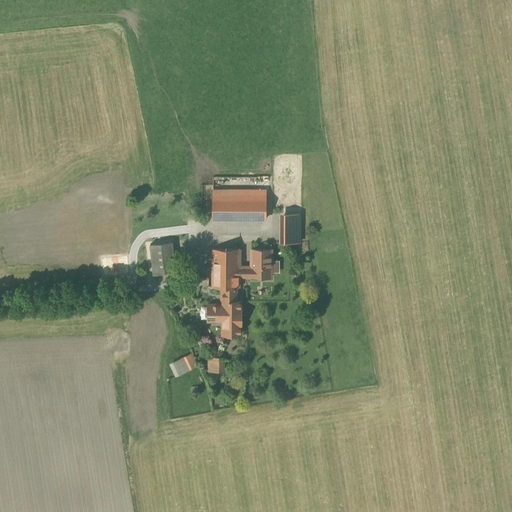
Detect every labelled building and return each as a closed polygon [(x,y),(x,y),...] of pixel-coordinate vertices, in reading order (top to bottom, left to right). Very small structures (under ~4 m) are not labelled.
[(257,177),(213,177),(213,186),(213,218),(269,218),(269,176),(257,176),(257,177)] [(279,242),(299,242),(299,214),(279,214),(279,242)] [(172,241),(150,243),(151,248),(154,273),(176,271),(172,241)] [(240,248),(213,248),(212,286),(223,286),(236,286),(240,286),(240,276),(239,276),(240,266),(240,248)] [(272,248),(252,248),(251,267),(240,266),(239,276),(240,276),(251,276),(271,276),(272,248)] [(236,286),(223,286),(223,304),(208,304),(208,305),(208,317),(208,319),(223,319),(223,333),(241,333),(241,300),(236,300),(236,286)] [(208,305),(202,305),(201,308),(200,310),(200,313),(201,314),(201,317),(208,317),(208,305)] [(196,364),(191,353),(184,356),(189,367),(196,364)] [(224,356),(215,356),(215,369),(224,369),(224,356)]
